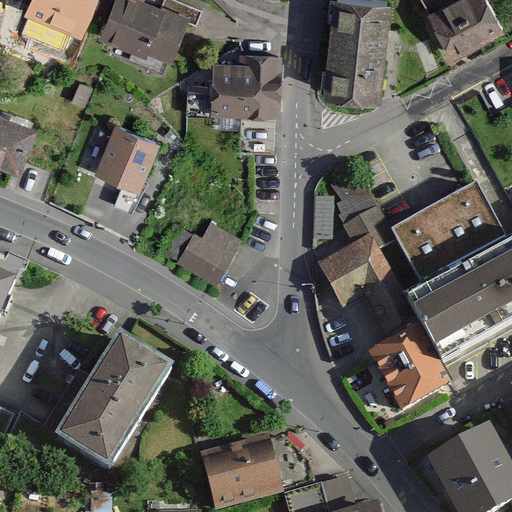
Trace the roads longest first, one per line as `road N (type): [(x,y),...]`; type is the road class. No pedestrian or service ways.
road 1 (residential): [(286,381),(168,292),(0,209)]
road 2 (residential): [(511,56),(330,150),(295,157)]
road 3 (residential): [(286,381),(295,343),(295,157)]
road 4 (residential): [(360,457),(511,380)]
road 5 (residential): [(295,157),(303,26)]
